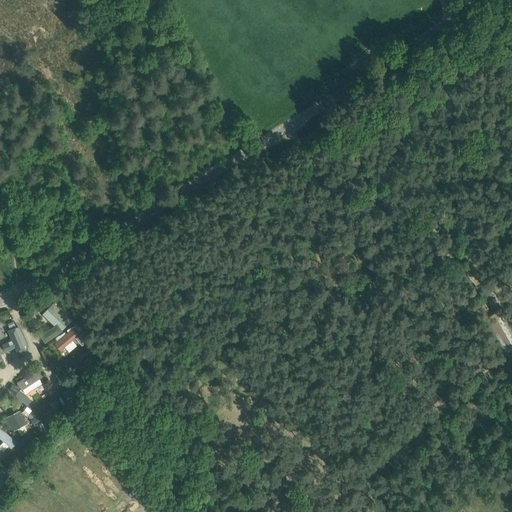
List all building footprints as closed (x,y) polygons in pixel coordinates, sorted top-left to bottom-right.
[(493,268),(488,264),(481,272),(485,276),(493,268)] [(43,313),(55,325),(57,323),(62,330),(66,326),(72,319),(54,302),(48,308),(43,313)] [(38,312),(35,305),(27,308),(30,316),(38,312)] [(505,352),(511,348),(511,335),(497,309),(485,316),(505,352)] [(55,325),(40,335),(45,342),(62,331),(62,330),(57,323),(55,325)] [(12,340),(2,344),(5,351),(15,347),(18,353),(26,350),(17,326),(8,330),(12,340)] [(74,326),(54,343),(61,350),(80,334),(74,326)] [(77,340),(83,346),(89,341),(83,335),(77,340)] [(479,367),(478,368),(471,371),(473,376),(480,372),(482,371),(483,373),(502,363),(497,354),(478,364),(479,367)] [(38,368),(16,381),(21,389),(27,386),(30,390),(42,382),(39,378),(42,375),(38,368)] [(62,391),(70,403),(83,394),(76,383),(62,391)] [(14,396),(22,401),(27,395),(19,390),(14,396)] [(429,408),(436,416),(447,406),(440,397),(429,408)] [(64,413),(57,399),(50,402),(57,416),(64,413)] [(20,410),(3,418),(10,432),(27,424),(20,410)] [(42,420),(38,414),(31,419),(35,425),(42,420)] [(0,436),(11,446),(16,440),(0,425),(0,436)] [(4,465),(0,470),(0,477),(6,482),(13,472),(4,465)]
